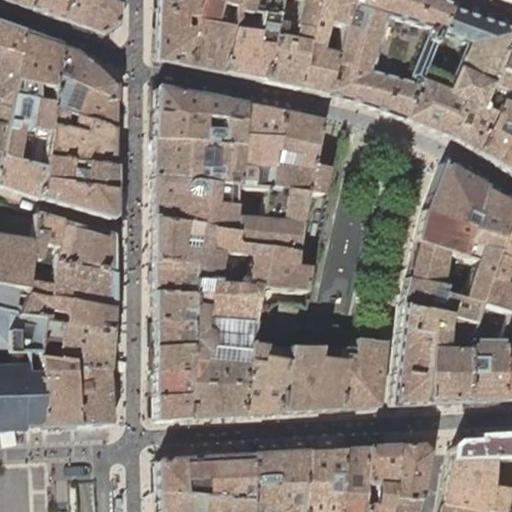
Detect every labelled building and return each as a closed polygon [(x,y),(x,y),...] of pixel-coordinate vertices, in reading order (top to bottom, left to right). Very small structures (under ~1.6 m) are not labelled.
[(0,0),(0,1),(26,11),(30,0),(0,0)] [(30,0),(26,11),(54,21),(97,36),(114,25),(114,5),(100,0),(30,0)] [(154,0),(153,27),(152,60),(154,62),(182,68),(190,23),(196,0),(154,0)] [(190,23),(182,68),(218,76),(229,32),(233,13),(234,9),(236,0),(198,0),(220,6),(214,28),(190,23)] [(220,6),(198,0),(196,0),(190,23),(214,28),(220,6)] [(236,0),(234,9),(233,13),(257,17),(273,19),(276,0),(236,0)] [(297,1),(293,0),(276,0),(273,19),(272,24),(291,29),(297,1)] [(312,0),(293,0),(297,1),(291,29),(306,32),(312,5),(312,0)] [(346,0),(312,0),(312,5),(306,32),(294,91),(321,97),(344,6),(346,0)] [(346,0),(344,6),(321,97),(345,103),(368,110),(401,122),(417,84),(421,72),(436,36),(446,10),(426,0),(346,0)] [(511,32),(446,10),(436,36),(463,46),(449,83),(421,72),(417,84),(401,122),(452,143),(472,154),(497,103),(502,93),(490,87),(496,72),(511,33),(511,32)] [(257,17),(233,13),(229,32),(253,35),(257,17)] [(229,32),(218,76),(258,84),(269,38),(272,24),(273,19),(257,17),(253,35),(229,32)] [(269,38),(258,84),(294,91),(306,32),(291,29),(272,24),(269,38)] [(6,105),(7,99),(9,85),(17,35),(0,29),(0,136),(2,127),(6,105)] [(511,33),(496,72),(490,87),(502,93),(497,103),(511,109),(511,33)] [(56,48),(17,35),(9,85),(7,99),(6,105),(2,127),(0,136),(0,161),(11,163),(16,130),(45,135),(46,125),(47,111),(47,107),(30,104),(32,90),(49,93),(51,78),(56,48)] [(71,54),(56,48),(51,78),(111,105),(111,88),(111,87),(98,74),(81,61),(71,54)] [(111,105),(51,78),(49,93),(47,107),(47,111),(59,114),(71,118),(111,130),(111,105)] [(47,107),(49,93),(32,90),(30,104),(47,107)] [(239,123),(240,107),(153,90),(151,91),(151,114),(239,123)] [(511,109),(497,103),(472,154),(491,165),(510,127),(511,122),(511,109)] [(279,114),(240,107),(239,123),(237,147),(234,187),(248,188),(250,166),(270,167),(279,114)] [(59,114),(47,111),(46,125),(45,135),(44,141),(42,155),(42,161),(110,169),(111,130),(71,118),(67,132),(55,128),(59,114)] [(71,118),(59,114),(55,128),(67,132),(71,118)] [(237,147),(239,123),(151,114),(151,142),(199,143),(237,147)] [(316,123),(279,114),(270,167),(268,189),(303,194),(308,168),(317,123),(316,123)] [(511,128),(510,127),(491,165),(491,166),(511,179),(511,128)] [(42,155),(44,141),(33,139),(31,152),(42,155)] [(234,187),(237,147),(199,143),(151,142),(150,180),(234,187)] [(42,161),(42,155),(31,152),(29,166),(40,169),(42,161)] [(0,161),(0,188),(36,201),(39,183),(40,169),(29,166),(11,163),(0,161)] [(42,161),(40,169),(39,183),(110,192),(110,169),(42,161)] [(469,231),(482,189),(439,164),(420,212),(453,224),(469,231)] [(268,189),(270,167),(250,166),(248,188),(263,189),(268,189)] [(308,168),(303,194),(303,196),(318,199),(324,170),(316,168),(316,169),(308,168)] [(303,194),(268,189),(263,189),(258,220),(232,218),(234,187),(150,180),(150,223),(196,227),(207,230),(207,232),(231,235),(230,246),(245,248),(292,254),(297,218),(303,196),(303,194)] [(39,183),(36,201),(106,221),(110,219),(110,192),(39,183)] [(263,189),(248,188),(234,187),(232,218),(258,220),(263,189)] [(509,205),(482,189),(469,231),(470,231),(459,260),(472,264),(464,283),(457,301),(438,296),(433,316),(443,318),(439,335),(441,336),(462,337),(465,337),(474,308),(476,308),(488,270),(509,205)] [(511,206),(509,205),(488,270),(476,308),(502,316),(504,308),(510,290),(499,286),(506,265),(511,267),(511,206)] [(470,231),(469,231),(453,224),(420,212),(413,243),(439,252),(452,257),(459,260),(470,231)] [(28,246),(26,261),(33,262),(48,264),(51,265),(76,269),(110,276),(110,238),(58,223),(32,215),(28,246)] [(291,258),(292,254),(245,248),(230,246),(231,235),(207,232),(207,230),(196,227),(150,223),(149,263),(165,264),(189,267),(188,283),(214,284),(223,285),(223,284),(222,283),(222,282),(222,281),(221,280),(221,279),(220,279),(220,278),(219,278),(218,277),(217,277),(216,277),(215,277),(217,255),(244,257),(242,288),(255,289),(255,291),(298,295),(303,259),(291,258)] [(0,287),(22,291),(23,284),(26,261),(28,246),(0,241),(0,287)] [(439,252),(413,243),(404,281),(427,286),(439,252)] [(223,285),(242,288),(244,257),(217,255),(215,277),(216,277),(217,277),(218,277),(219,278),(220,278),(220,279),(221,279),(221,280),(222,281),(222,282),(222,283),(223,284),(223,285)] [(23,284),(22,291),(21,294),(42,298),(45,298),(61,301),(110,311),(110,276),(76,269),(51,265),(48,264),(44,287),(30,285),(33,262),(26,261),(23,284)] [(48,264),(33,262),(30,285),(44,287),(48,264)] [(187,295),(188,283),(189,267),(165,264),(149,263),(150,294),(187,295)] [(511,288),(511,283),(511,267),(506,265),(499,286),(510,290),(511,288)] [(397,308),(433,316),(438,296),(441,289),(427,286),(404,281),(397,308)] [(186,319),(249,324),(255,291),(255,289),(242,288),(223,285),(214,284),(188,283),(187,295),(186,319)] [(0,432),(1,432),(13,432),(16,434),(24,433),(28,431),(38,431),(35,361),(37,336),(39,325),(39,321),(12,316),(21,294),(22,291),(0,287),(0,432)] [(42,298),(21,294),(12,316),(39,321),(41,311),(58,314),(56,328),(58,328),(108,336),(109,313),(110,313),(110,311),(61,301),(45,298),(42,298)] [(186,325),(186,319),(187,295),(150,294),(150,323),(186,325)] [(431,335),(439,335),(443,318),(433,316),(397,308),(385,407),(387,408),(419,407),(426,328),(432,330),(431,335)] [(502,316),(476,308),(474,308),(465,337),(462,337),(460,353),(458,405),(494,403),(497,348),(494,347),(495,341),(496,334),(502,316)] [(511,311),(504,308),(502,316),(496,334),(495,341),(494,347),(497,348),(494,403),(511,402),(511,311)] [(41,311),(39,321),(39,325),(56,328),(58,314),(41,311)] [(241,367),(244,348),(249,324),(186,319),(186,325),(186,347),(186,363),(241,367)] [(150,349),(186,347),(186,325),(150,323),(150,349)] [(56,338),(54,363),(67,364),(105,371),(108,336),(58,328),(56,328),(39,325),(37,336),(56,338)] [(458,405),(460,353),(440,353),(441,336),(439,335),(431,335),(432,330),(426,328),(419,407),(458,405)] [(37,336),(35,361),(54,363),(56,338),(37,336)] [(460,353),(462,337),(441,336),(440,353),(460,353)] [(371,409),(378,346),(348,343),(347,352),(338,351),(332,412),(370,410),(371,409)] [(184,375),(186,363),(186,347),(150,349),(150,374),(184,375)] [(274,388),(281,352),(272,351),(244,348),(241,367),(233,418),(263,416),(272,416),(274,388)] [(272,416),(332,412),(338,351),(281,350),(281,352),(274,388),(272,416)] [(35,361),(38,431),(73,430),(67,364),(54,363),(35,361)] [(233,418),(241,367),(186,363),(184,375),(183,383),(183,399),(183,421),(233,418)] [(67,364),(73,430),(108,427),(105,371),(67,364)] [(150,374),(150,399),(160,399),(183,399),(183,383),(184,375),(150,374)] [(151,423),(183,421),(183,399),(160,399),(150,399),(151,423)] [(448,449),(446,463),(489,461),(503,460),(503,462),(508,462),(511,461),(511,441),(492,443),(453,445),(448,449)] [(414,448),(388,449),(384,501),(414,503),(421,455),(414,448)] [(388,449),(359,451),(357,487),(361,494),(358,511),(382,511),(384,501),(388,449)] [(359,451),(335,452),(332,511),(358,511),(361,494),(357,487),(359,451)] [(332,511),(335,452),(301,454),(298,486),(296,511),(332,511)] [(301,454),(246,457),(245,487),(298,486),(301,454)] [(245,487),(246,457),(154,463),(152,464),(154,495),(245,503),(245,487)] [(489,461),(446,463),(440,506),(472,511),(497,511),(502,491),(487,488),(488,470),(489,461)] [(245,503),(154,495),(154,511),(296,511),(298,486),(245,487),(245,503)] [(410,511),(414,503),(384,501),(382,511),(410,511)]
